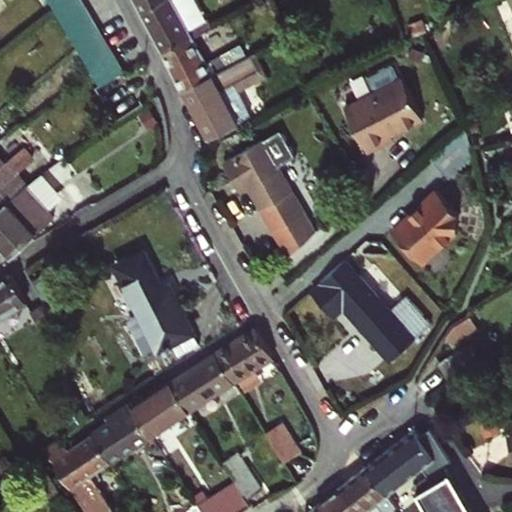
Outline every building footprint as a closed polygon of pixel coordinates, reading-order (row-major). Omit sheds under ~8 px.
[(47,0),(53,10),(54,10),(70,0),(47,0)] [(80,0),(70,0),(54,10),(60,21),(84,7),(80,0)] [(135,0),(142,12),(164,0),(135,0)] [(163,52),(194,35),(174,0),(164,0),(142,12),(163,52)] [(84,7),(60,21),(66,32),(91,18),(84,7)] [(91,18),(66,32),(73,43),(97,29),(91,18)] [(195,27),(198,33),(214,25),(210,18),(195,27)] [(97,29),(73,43),(77,50),(80,54),(104,40),(97,29)] [(194,35),(163,52),(183,89),(214,73),(194,35)] [(104,40),(80,54),(86,65),(111,51),(104,40)] [(111,51),(86,65),(90,73),(92,76),(117,62),(111,51)] [(214,73),(183,89),(210,138),(240,122),(223,90),(258,71),(249,54),(234,62),(220,70),(214,73)] [(216,62),(220,70),(234,62),(230,55),(216,62)] [(117,62),(92,76),(99,88),(124,73),(117,62)] [(403,80),(344,107),(366,153),(392,141),(390,137),(423,122),(403,80)] [(5,163),(0,167),(0,179),(11,170),(5,163)] [(242,177),(234,181),(239,191),(247,187),(242,177)] [(63,202),(44,179),(24,190),(46,215),(63,202)] [(470,217),(431,182),(386,230),(425,266),(470,217)] [(0,206),(8,198),(0,188),(0,206)] [(24,190),(8,198),(0,206),(0,239),(13,253),(18,250),(50,220),(46,215),(24,190)] [(117,264),(161,346),(167,343),(169,347),(177,343),(175,339),(194,329),(175,292),(169,295),(144,249),(117,264)] [(388,359),(429,322),(404,294),(388,308),(342,258),(319,280),(321,282),(310,291),(332,315),(341,306),(388,359)] [(0,318),(28,302),(11,274),(0,280),(0,318)] [(50,298),(45,301),(32,309),(40,322),(57,312),(50,298)] [(256,325),(216,351),(235,381),(275,356),(256,325)] [(441,363),(450,381),(478,364),(468,347),(441,363)] [(194,408),(235,381),(216,351),(175,378),(194,408)] [(143,393),(131,401),(153,435),(194,408),(175,378),(146,397),(143,393)] [(153,435),(131,401),(108,416),(111,420),(94,431),(113,460),(153,435)] [(283,424),(268,434),(287,463),(302,454),(283,424)] [(369,464),(385,487),(430,450),(436,459),(422,468),(427,476),(434,472),(438,480),(449,473),(440,458),(447,453),(433,430),(431,426),(421,425),(369,464)] [(70,446),(63,434),(61,436),(46,445),(73,486),(89,511),(107,511),(114,507),(93,473),(113,460),(94,431),(70,446)] [(229,463),(236,475),(240,481),(252,499),(266,490),(251,466),(244,454),(229,463)] [(385,487),(369,464),(347,480),(370,511),(402,511),(397,504),(385,487)] [(449,473),(438,480),(420,491),(431,511),(473,511),(450,472),(449,473)] [(370,511),(347,480),(317,503),(323,511),(370,511)] [(240,481),(200,507),(203,511),(245,511),(256,506),(252,499),(240,481)] [(323,511),(317,503),(311,508),(313,511),(323,511)]
